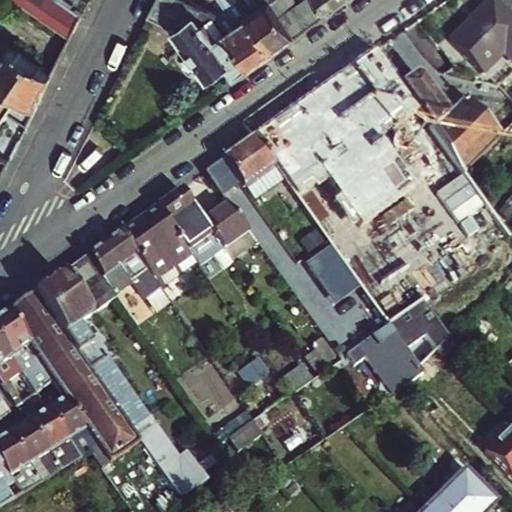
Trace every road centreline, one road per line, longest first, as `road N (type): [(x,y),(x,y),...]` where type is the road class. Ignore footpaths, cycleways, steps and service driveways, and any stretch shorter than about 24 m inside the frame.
road 1 (residential): [(39,248),(395,0)]
road 2 (residential): [(126,0),(29,197),(27,223),(39,248)]
